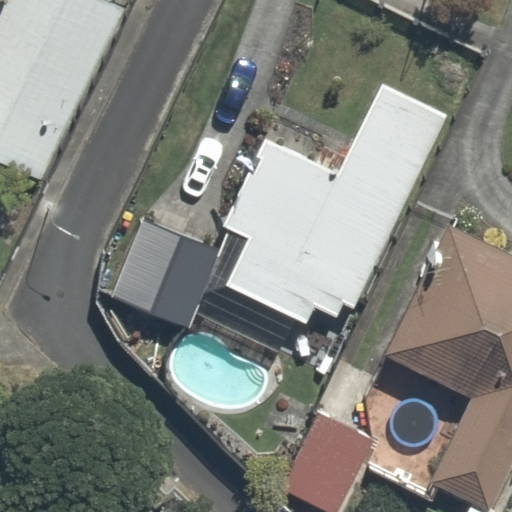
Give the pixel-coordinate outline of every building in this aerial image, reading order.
[(117,0),(0,0),(0,144),(43,164),(117,0)] [(333,157),(260,123),(217,215),(241,226),(219,272),(315,317),(329,286),(358,300),(451,100),(376,65),(333,157)] [(490,504),(511,461),(511,228),(454,198),(381,336),(472,384),(426,470),(490,504)] [(225,244),(138,207),(102,292),(189,329),(225,244)] [(336,511),(376,437),(313,404),(271,483),(325,511),(336,511)] [(511,511),(511,484),(508,483),(496,511),(511,511)]
